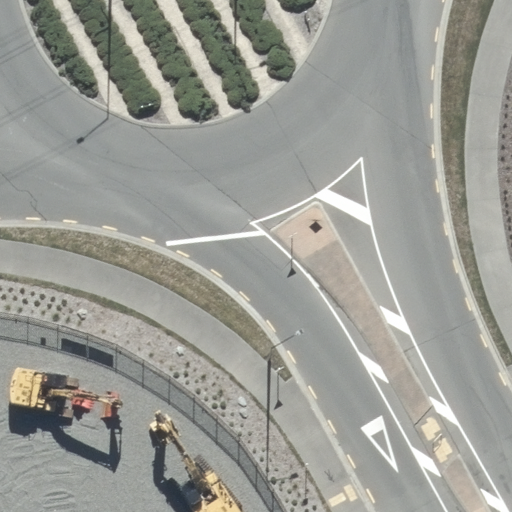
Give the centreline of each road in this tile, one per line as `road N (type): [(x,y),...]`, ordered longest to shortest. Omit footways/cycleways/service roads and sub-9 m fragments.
road 1 (tertiary): [(384,12),(404,192),(431,296),(511,458)]
road 2 (tertiary): [(411,511),(305,325),(156,180)]
road 3 (tertiary): [(384,12),(363,68),(328,116),(280,153),(224,175),(156,180)]
road 4 (tertiary): [(120,171),(90,164),(33,128),(0,88)]
road 5 (unclassified): [(0,179),(120,171)]
